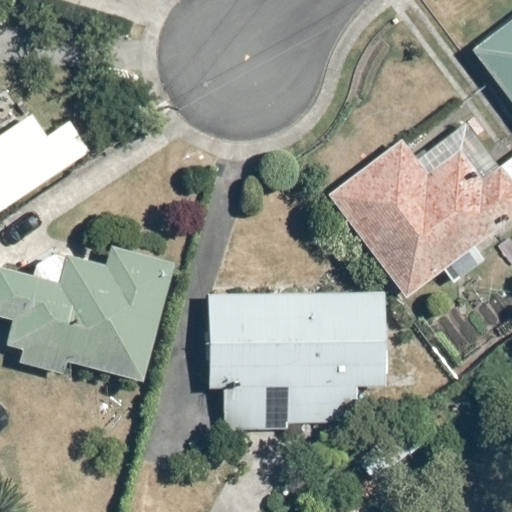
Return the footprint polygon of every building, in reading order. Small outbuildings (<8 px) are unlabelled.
[(511,13),(469,46),(511,102),(511,13)] [(325,190),(401,294),(435,269),(449,288),(489,258),(475,239),(511,212),(511,151),(495,163),(459,114),(408,152),(396,137),(325,190)] [(0,134),(0,209),(88,151),(69,122),(44,139),(29,116),(0,134)] [(0,323),(6,324),(1,344),(18,348),(15,361),(62,372),(65,362),(141,380),(168,262),(108,248),(104,265),(37,250),(32,273),(0,265),(0,323)] [(225,384),(225,428),(287,428),(287,422),(353,422),(353,381),(381,381),(381,291),(205,291),(205,384),(225,384)]
